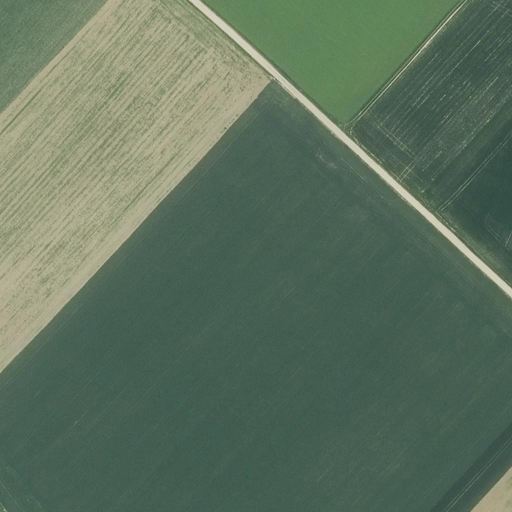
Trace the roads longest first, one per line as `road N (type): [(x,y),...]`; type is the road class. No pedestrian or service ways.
road 1 (track): [(511,294),(343,137)]
road 2 (track): [(343,137),(190,0)]
